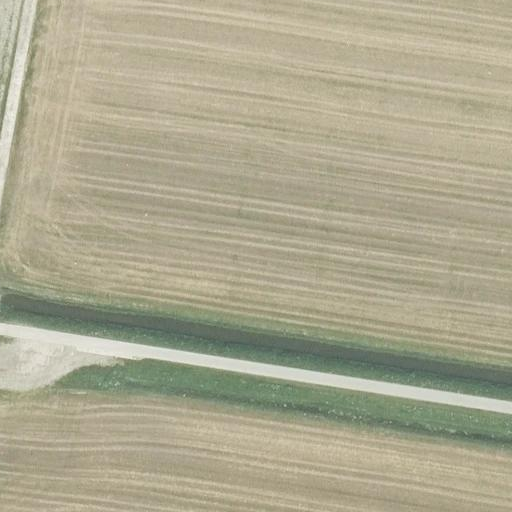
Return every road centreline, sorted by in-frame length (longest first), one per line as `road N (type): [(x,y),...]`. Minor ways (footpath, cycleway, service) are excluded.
road 1 (unclassified): [(511,409),(0,330)]
road 2 (track): [(0,169),(30,0)]
